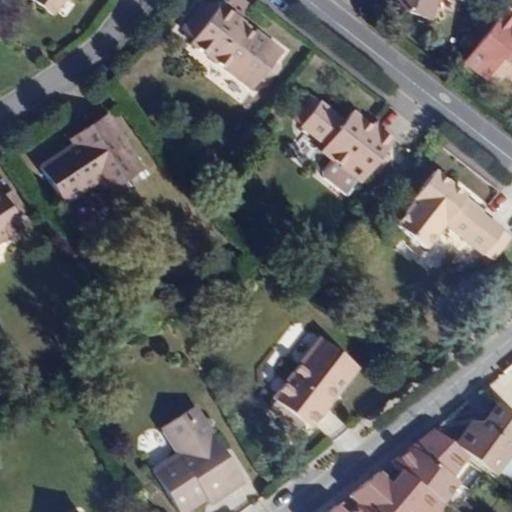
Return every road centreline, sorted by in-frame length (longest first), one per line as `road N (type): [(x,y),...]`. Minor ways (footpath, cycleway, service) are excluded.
road 1 (residential): [(300,511),(511,341)]
road 2 (residential): [(511,162),(305,1)]
road 3 (residential): [(0,115),(100,50),(137,0)]
